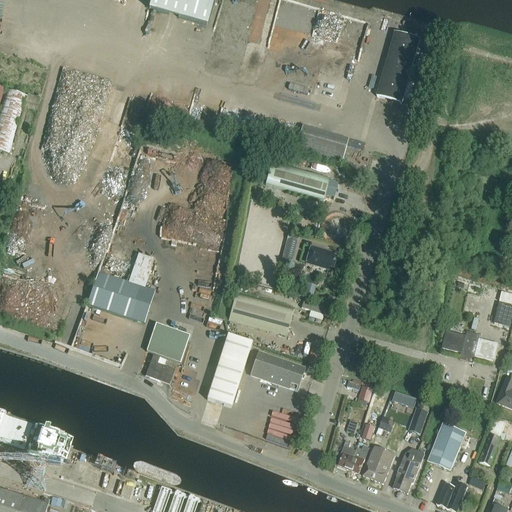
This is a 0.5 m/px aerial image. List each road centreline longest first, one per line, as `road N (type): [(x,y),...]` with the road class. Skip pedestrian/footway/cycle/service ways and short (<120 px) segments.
road 1 (unclassified): [(307,472),(392,150),(380,136),(198,90)]
road 2 (unclassified): [(307,472),(175,420),(136,386),(0,339)]
